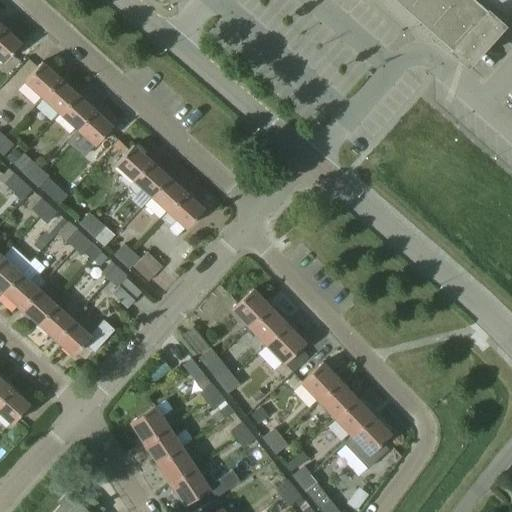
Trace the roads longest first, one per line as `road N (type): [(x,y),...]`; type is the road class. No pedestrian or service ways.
road 1 (residential): [(377,511),(418,450),(422,413),(244,230)]
road 2 (residential): [(256,217),(28,0)]
road 3 (tertiary): [(511,343),(369,203),(308,162)]
road 4 (residential): [(81,415),(244,230)]
road 5 (tertiary): [(308,162),(123,0)]
